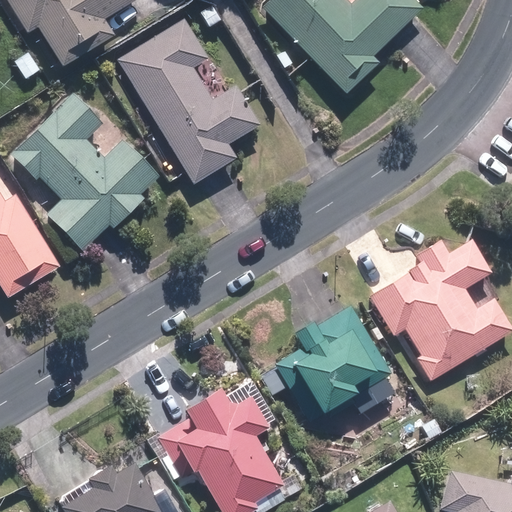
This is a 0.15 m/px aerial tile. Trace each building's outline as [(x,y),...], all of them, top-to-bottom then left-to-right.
[(1,0),(24,36),(34,30),(58,70),(110,39),(100,22),(137,0),(1,0)] [(353,0),(347,6),(340,0),(268,0),(258,10),(341,97),(375,65),(369,59),(402,26),(419,11),(409,0),(353,0)] [(181,21),(114,62),(189,186),(214,171),(232,160),(224,147),(256,127),(232,88),(208,102),(189,70),(205,61),(181,21)] [(69,96),(6,156),(33,183),(36,180),(58,202),(43,216),(79,253),(101,232),(105,228),(109,231),(140,201),(136,197),(154,180),(118,143),(100,160),(83,142),(99,126),(69,96)] [(0,294),(4,300),(55,270),(11,198),(1,204),(0,202),(0,294)] [(413,360),(426,382),(509,333),(490,301),(472,311),(460,291),(486,276),(466,243),(443,256),(435,243),(411,258),(416,265),(403,273),(404,275),(391,283),(365,299),(389,338),(401,331),(417,358),(413,360)] [(386,375),(345,308),(322,321),(310,328),(308,324),(288,336),(297,350),(270,367),(284,391),(295,385),(314,418),(386,375)] [(191,474),(215,511),(252,511),(255,510),(251,505),(279,488),(249,440),(261,432),(241,401),(228,408),(221,406),(212,393),(178,414),(182,422),(154,439),(180,481),(191,474)] [(170,511),(158,493),(147,499),(126,467),(108,478),(103,469),(80,483),(85,492),(54,511),(170,511)] [(502,487),(443,474),(434,511),(511,511),(511,474),(505,473),(502,487)]
